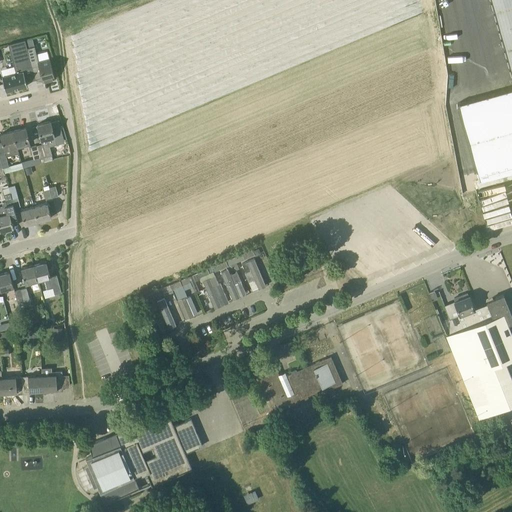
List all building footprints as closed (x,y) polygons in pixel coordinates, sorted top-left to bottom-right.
[(511,0),(491,0),(510,69),(511,68),(511,0)] [(460,13),(440,16),(449,76),(469,73),(460,13)] [(32,38),(25,40),(27,48),(34,46),(32,38)] [(6,91),(27,86),(22,68),(31,66),(27,48),(25,41),(8,45),(15,73),(2,76),(6,91)] [(38,62),(34,46),(27,48),(31,66),(35,80),(36,80),(35,79),(41,77),(42,81),(54,78),(49,59),(38,62)] [(511,68),(510,69),(511,75),(511,89),(460,105),(479,181),(511,171),(511,68)] [(43,144),(37,146),(40,158),(41,163),(53,159),(52,155),(50,146),(56,145),(50,121),(37,124),(43,144)] [(17,147),(29,144),(25,127),(13,131),(17,147)] [(0,142),(0,158),(2,168),(8,166),(6,157),(19,154),(17,147),(13,131),(0,134),(2,142),(0,142)] [(33,159),(40,158),(37,146),(30,148),(33,159)] [(68,147),(61,149),(62,156),(70,154),(68,147)] [(33,173),(32,167),(25,168),(27,175),(33,173)] [(49,188),(48,185),(43,187),(44,189),(43,189),(45,199),(58,196),(55,186),(49,188)] [(12,200),(10,193),(4,195),(3,195),(5,202),(3,202),(2,204),(3,206),(0,206),(0,230),(13,227),(11,219),(17,218),(14,208),(12,200)] [(14,208),(20,206),(18,198),(12,200),(14,208)] [(38,221),(51,217),(47,203),(34,206),(38,221)] [(24,224),(38,221),(34,206),(20,210),(24,224)] [(298,276),(326,263),(320,248),(291,261),(294,267),(298,276)] [(244,259),(255,255),(252,249),(242,254),(244,259)] [(258,288),(257,288),(258,290),(265,286),(254,259),(242,264),(245,271),(250,269),(251,271),(245,273),(249,282),(255,279),(258,288)] [(218,271),(228,266),(225,261),(215,265),(218,271)] [(50,276),(46,262),(34,265),(38,280),(44,278),(47,289),(53,287),(54,294),(61,292),(56,274),(50,276)] [(25,284),(38,280),(34,265),(21,268),(25,284)] [(200,278),(210,274),(207,269),(197,273),(200,278)] [(234,283),(230,274),(228,270),(221,273),(232,300),(240,297),(234,283)] [(0,288),(1,290),(13,287),(9,272),(0,274),(0,288)] [(202,281),(214,309),(221,306),(217,297),(224,294),(220,284),(218,285),(215,276),(210,278),(209,278),(202,281)] [(172,290),(182,286),(180,280),(170,285),(172,290)] [(26,288),(20,290),(24,302),(30,300),(26,288)] [(153,298),(163,294),(161,288),(151,293),(153,298)] [(18,303),(24,302),(20,290),(14,291),(18,303)] [(181,291),(174,294),(185,321),(192,318),(181,291)] [(434,291),(429,293),(432,301),(438,299),(434,291)] [(459,315),(451,318),(449,319),(449,334),(445,335),(463,379),(478,418),(511,404),(511,378),(505,361),(511,358),(511,333),(511,334),(511,333),(511,316),(503,294),(487,300),(488,303),(492,313),(490,317),(491,318),(480,322),(475,309),(469,295),(454,301),(459,315)] [(168,329),(175,326),(164,298),(156,301),(168,329)] [(33,308),(25,310),(30,327),(38,325),(33,308)] [(337,386),(329,368),(325,359),(297,371),(296,369),(293,370),(306,400),(308,399),(307,396),(323,390),(324,392),(337,386)] [(303,401),(306,400),(293,370),(291,371),(292,373),(286,376),(286,377),(281,379),(276,367),(257,375),(265,392),(269,390),(275,404),(271,406),(274,413),(278,411),(298,403),(297,401),(302,398),(303,401)] [(54,375),(52,375),(42,376),(42,391),(63,389),(63,383),(62,371),(54,372),(54,375)] [(22,394),(32,393),(31,391),(42,391),(42,376),(21,377),(22,394)] [(15,378),(15,377),(1,378),(2,393),(14,392),(14,395),(22,394),(21,377),(15,378)] [(109,436),(132,491),(138,488),(133,477),(136,476),(142,473),(144,476),(146,475),(150,483),(201,460),(195,447),(210,440),(196,409),(181,416),(177,408),(109,436)] [(105,503),(132,491),(109,436),(88,445),(92,456),(85,459),(88,465),(84,466),(94,488),(97,487),(100,493),(105,503)]
